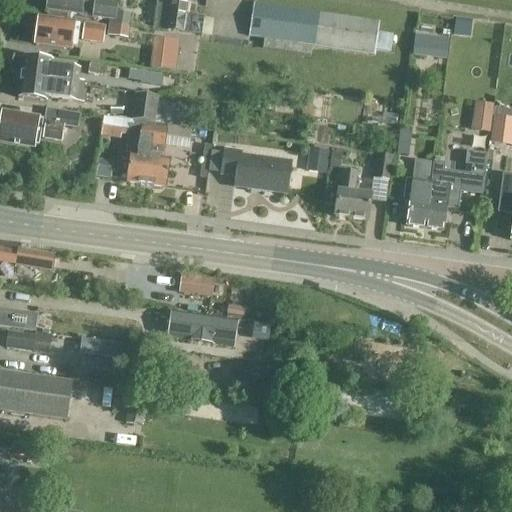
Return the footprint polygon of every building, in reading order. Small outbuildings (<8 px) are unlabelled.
[(110,21),(109,26),(129,29),(131,14),(116,12),(117,6),(95,3),(95,5),(83,3),(83,0),(48,0),(47,12),(110,21)] [(173,0),(160,0),(156,31),(191,36),(196,3),(173,0)] [(249,37),(264,39),(262,51),(310,58),(312,47),(375,56),(375,52),(390,54),(392,37),(378,34),(379,24),(253,5),(249,37)] [(104,46),(105,36),(105,29),(38,20),(35,47),(70,52),(71,48),(77,49),(78,38),(82,38),(82,43),(104,46)] [(128,39),(129,29),(109,26),(108,37),(128,39)] [(414,36),(412,57),(446,62),(448,41),(414,36)] [(23,60),(21,80),(84,89),(85,83),(78,82),(79,71),(64,69),(51,67),(52,64),(43,62),(23,60)] [(105,80),(107,67),(89,65),(85,77),(105,80)] [(47,98),(75,102),(85,104),(86,93),(84,92),(84,89),(20,80),(18,99),(47,103),(47,98)] [(498,80),(496,93),(504,93),(510,89),(511,81),(498,80)] [(159,99),(134,96),(130,123),(156,127),(159,99)] [(475,105),(472,133),(489,135),(493,107),(475,105)] [(303,107),(302,117),(312,119),(314,109),(303,107)] [(20,119),(2,116),(0,128),(0,142),(34,148),(36,134),(44,135),(43,140),(61,143),(63,128),(77,130),(80,116),(46,111),(44,120),(21,116),(20,119)] [(383,114),(381,125),(396,127),(398,116),(383,114)] [(511,147),(511,120),(494,117),(490,145),(511,147)] [(127,184),(145,187),(153,130),(129,126),(130,123),(104,119),(101,139),(120,141),(121,136),(128,137),(125,155),(131,156),(127,184)] [(191,135),(153,130),(145,187),(165,190),(169,161),(162,160),(165,138),(190,142),(191,135)] [(396,157),(408,158),(412,133),(400,132),(396,157)] [(309,169),(327,171),(330,154),(311,151),(309,169)] [(286,195),(289,175),(290,166),(240,159),(241,154),(224,152),(221,177),(236,179),(235,188),(286,195)] [(331,154),(329,169),(340,171),(342,155),(331,154)] [(433,165),(425,230),(443,233),(446,210),(457,211),(460,194),(482,197),(487,156),(466,154),(465,167),(472,168),(471,176),(443,173),(444,166),(433,165)] [(391,159),(377,157),(374,180),(388,182),(391,159)] [(98,162),(95,179),(110,181),(113,164),(98,162)] [(406,228),(425,230),(433,165),(421,163),(418,183),(406,181),(403,204),(409,205),(406,228)] [(325,190),(325,191),(323,206),(336,208),(335,218),(367,223),(370,196),(354,194),(357,173),(344,172),(341,192),(325,190)] [(15,267),(52,273),(54,257),(18,251),(17,254),(0,251),(0,263),(15,266),(15,267)] [(178,296),(212,301),(214,281),(180,277),(178,296)] [(228,307),(227,317),(243,320),(245,310),(228,307)] [(0,329),(11,331),(13,314),(0,312),(0,329)] [(172,315),(168,341),(233,349),(236,324),(172,315)] [(7,335),(5,351),(34,355),(36,337),(7,335)] [(0,413),(66,423),(71,385),(0,375),(0,413)] [(340,390),(337,416),(420,427),(423,401),(340,390)] [(144,428),(147,396),(129,394),(125,426),(144,428)] [(272,413),(271,422),(283,424),(284,414),(272,413)] [(0,440),(0,450),(10,452),(11,442),(0,440)]
